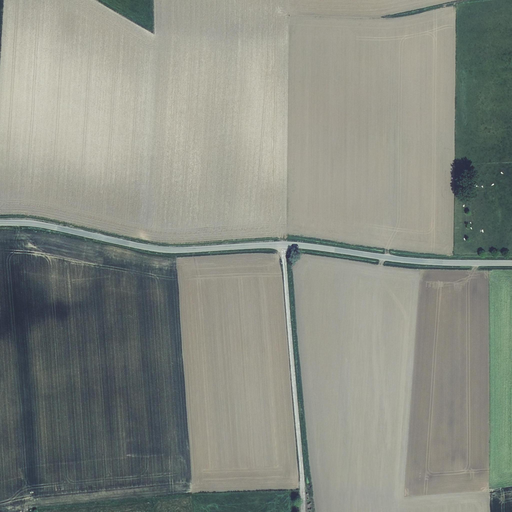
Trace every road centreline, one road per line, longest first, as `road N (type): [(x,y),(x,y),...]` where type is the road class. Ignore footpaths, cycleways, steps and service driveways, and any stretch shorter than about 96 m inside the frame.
road 1 (unclassified): [(511,263),(284,244),(158,249),(0,222)]
road 2 (track): [(284,244),(302,511)]
